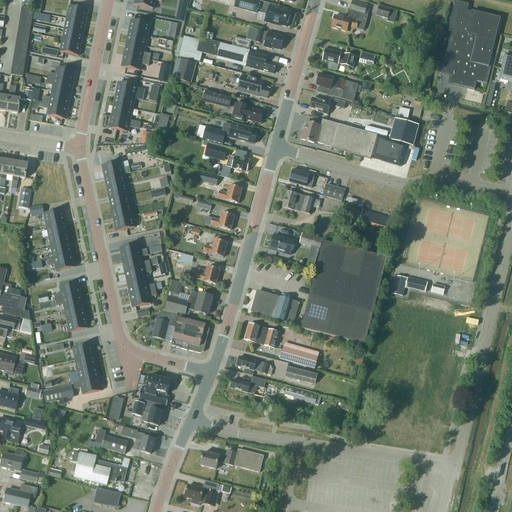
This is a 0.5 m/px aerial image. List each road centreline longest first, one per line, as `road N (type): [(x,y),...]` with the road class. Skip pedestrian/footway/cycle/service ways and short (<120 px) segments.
road 1 (residential): [(210,374),(133,352),(121,339),(78,148)]
road 2 (unclassified): [(191,423),(452,463)]
road 3 (unclassified): [(452,463),(511,217)]
road 4 (unclassified): [(511,186),(434,171),(393,179),(278,148)]
road 5 (tertiary): [(210,374),(278,148)]
road 6 (tertiary): [(278,148),(317,0)]
road 7 (residential): [(78,148),(108,0)]
